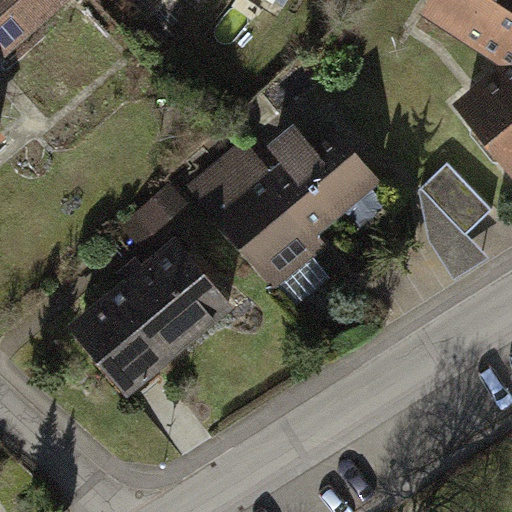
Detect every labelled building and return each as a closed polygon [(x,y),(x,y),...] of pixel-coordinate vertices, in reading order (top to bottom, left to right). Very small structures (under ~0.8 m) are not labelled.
[(94,1),(93,0),(0,0),(0,46),(17,67),(94,1)] [(511,0),(433,0),(428,7),(511,63),(465,98),(511,148),(511,0)] [(0,174),(34,142),(0,106),(0,174)] [(248,135),(193,179),(282,290),(407,192),(344,113),(274,168),(248,135)] [(456,248),(499,209),(454,161),(412,201),(456,248)] [(199,236),(89,326),(155,406),(265,316),(199,236)] [(0,511),(8,511),(0,499),(0,511)]
